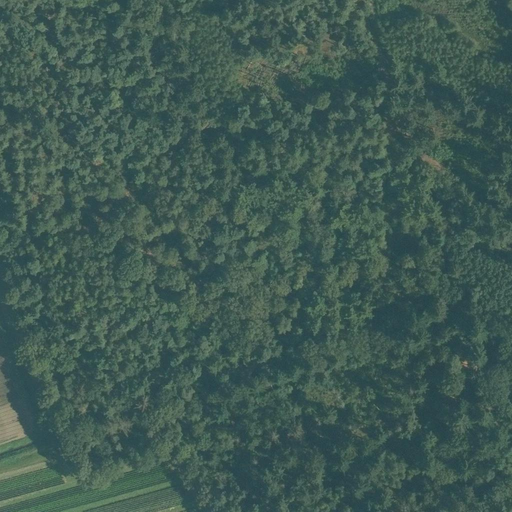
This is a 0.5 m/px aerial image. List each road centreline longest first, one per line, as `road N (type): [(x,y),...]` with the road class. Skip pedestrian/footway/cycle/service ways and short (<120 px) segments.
road 1 (track): [(356,0),(415,147),(465,191),(429,511)]
road 2 (track): [(92,424),(0,193)]
road 3 (track): [(270,511),(206,442),(173,420),(149,414),(92,424)]
road 4 (track): [(57,436),(0,285)]
